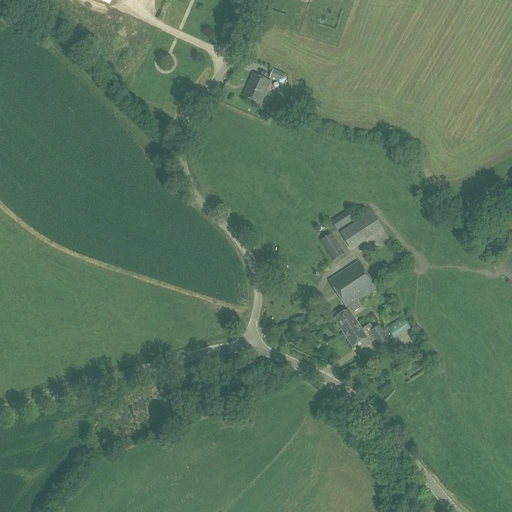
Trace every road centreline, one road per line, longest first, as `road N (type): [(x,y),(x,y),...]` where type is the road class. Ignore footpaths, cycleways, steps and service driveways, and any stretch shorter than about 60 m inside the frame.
road 1 (unclassified): [(248,348),(256,270),(186,183),(181,154),(252,0)]
road 2 (tertiary): [(455,511),(353,397),(248,348)]
road 3 (tertiary): [(0,411),(248,348)]
road 4 (track): [(0,16),(12,8),(38,20),(181,154)]
